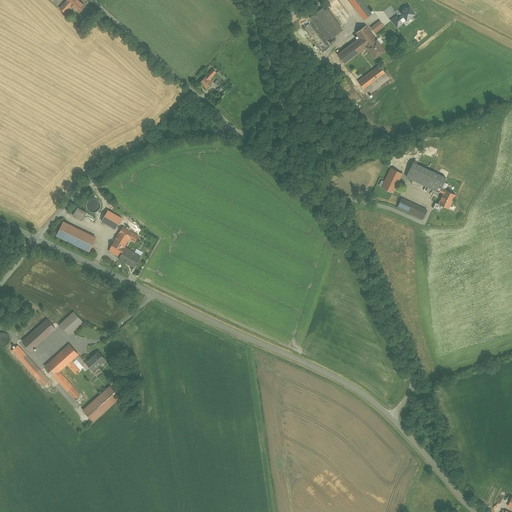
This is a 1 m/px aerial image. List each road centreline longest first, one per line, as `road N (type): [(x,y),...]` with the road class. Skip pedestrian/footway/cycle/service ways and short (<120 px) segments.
road 1 (unclassified): [(35,238),(340,378),(392,418)]
road 2 (unclassified): [(392,418),(410,393),(411,374),(396,322),(326,201)]
road 3 (unclassified): [(35,238),(125,155),(164,138),(235,134)]
road 4 (unclassified): [(235,134),(91,0)]
road 5 (unclassified): [(392,418),(475,511)]
